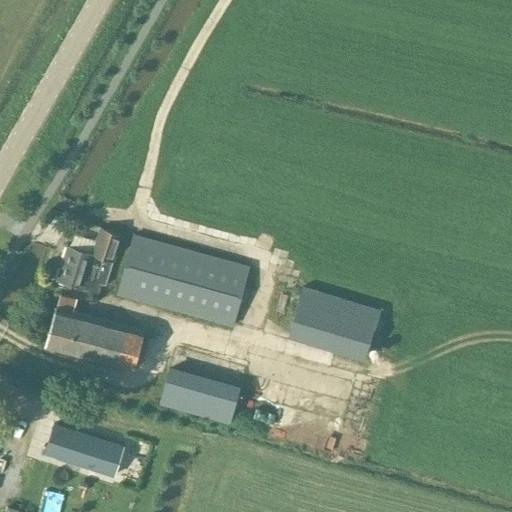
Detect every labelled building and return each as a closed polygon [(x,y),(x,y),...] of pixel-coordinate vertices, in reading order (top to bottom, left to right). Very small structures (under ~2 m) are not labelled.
[(122,231),(101,225),(92,254),(67,247),(57,280),(99,293),(101,284),(106,286),(110,270),(122,231)] [(250,265),(133,233),(117,295),(233,326),(250,265)] [(364,359),(379,307),(302,284),(286,337),(364,359)] [(59,295),(55,311),(54,310),(44,346),(132,370),(142,334),(72,315),(76,300),(59,295)] [(169,365),(159,402),(231,421),(241,384),(169,365)] [(53,422),(44,453),(114,476),(124,445),(53,422)]
